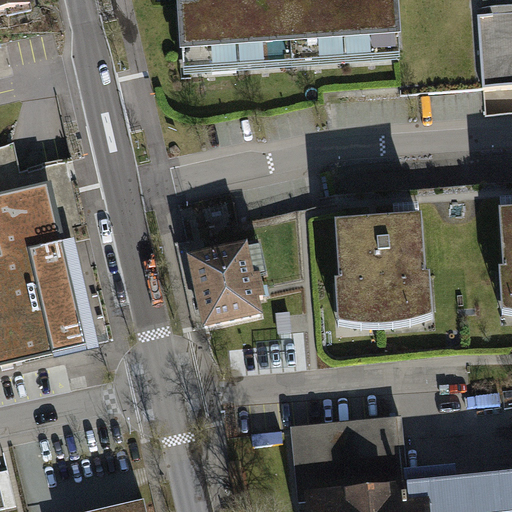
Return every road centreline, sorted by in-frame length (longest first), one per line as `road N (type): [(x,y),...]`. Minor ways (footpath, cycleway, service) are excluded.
road 1 (residential): [(123,195),(334,153),(511,138)]
road 2 (tertiary): [(123,195),(170,396)]
road 3 (tertiary): [(78,0),(123,195)]
road 4 (residential): [(0,431),(170,396)]
